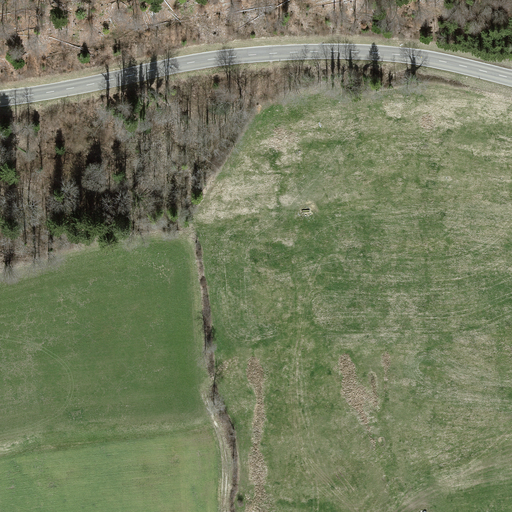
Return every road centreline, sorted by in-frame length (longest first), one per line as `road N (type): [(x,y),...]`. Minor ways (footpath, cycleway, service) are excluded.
road 1 (primary): [(511,78),(418,57),(293,52),(233,55),(0,98)]
road 2 (track): [(192,380),(217,428),(224,511)]
